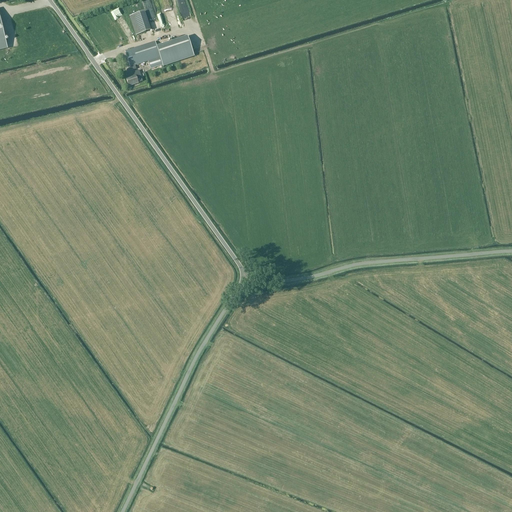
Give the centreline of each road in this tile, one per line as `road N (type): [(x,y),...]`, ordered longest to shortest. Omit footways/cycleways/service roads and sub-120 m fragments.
road 1 (unclassified): [(49,0),(243,271)]
road 2 (unclassified): [(259,284),(355,264),(511,251)]
road 3 (unclassified): [(122,511),(197,353),(236,294)]
